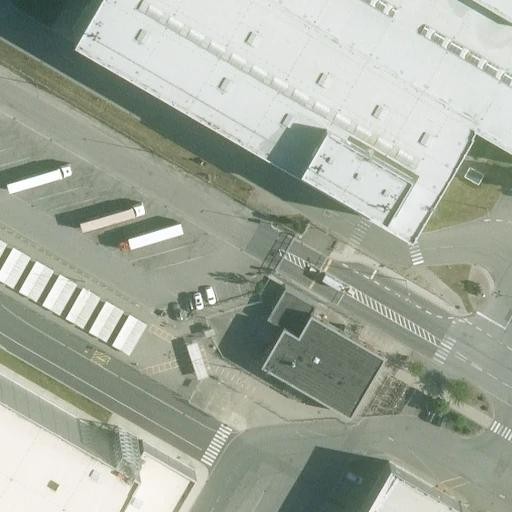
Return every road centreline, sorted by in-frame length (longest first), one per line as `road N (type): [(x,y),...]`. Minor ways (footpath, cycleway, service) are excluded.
road 1 (residential): [(0,19),(383,243),(407,251),(486,249),(511,259)]
road 2 (unclassified): [(478,368),(0,91)]
road 3 (unclassified): [(252,460),(0,326)]
road 4 (unclassified): [(252,460),(397,439),(488,481)]
